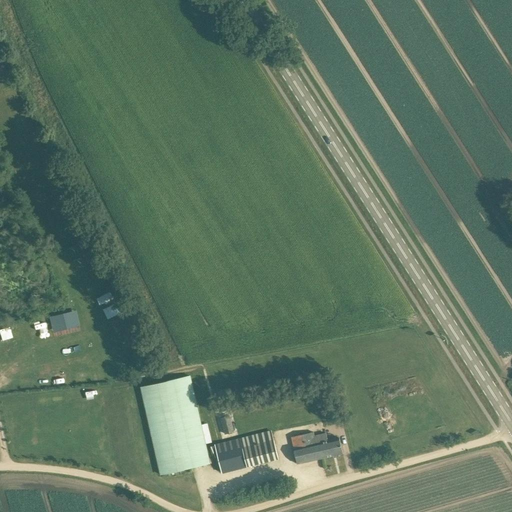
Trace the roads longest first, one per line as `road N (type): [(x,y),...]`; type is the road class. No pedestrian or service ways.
road 1 (primary): [(511,421),(243,0)]
road 2 (track): [(511,436),(243,511)]
road 3 (track): [(186,511),(110,478),(0,464)]
